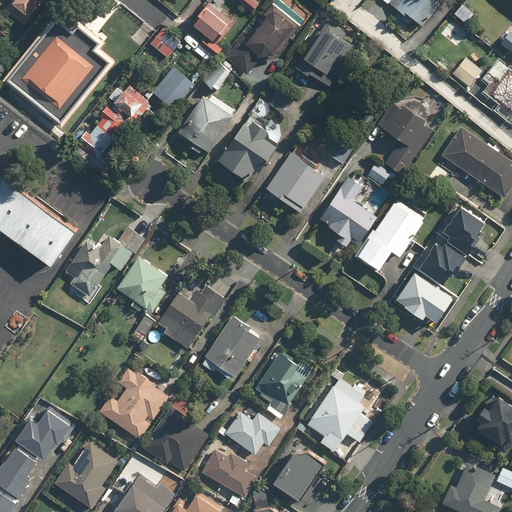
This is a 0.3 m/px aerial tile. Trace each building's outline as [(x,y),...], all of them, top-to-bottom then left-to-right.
[(35,0),(13,0),(10,4),(23,15),(35,0)] [(294,0),(285,13),(272,3),(247,38),(242,34),(225,57),(247,74),(258,59),(268,66),(310,10),(295,0),(294,0)] [(441,0),(384,0),(402,15),(404,12),(420,26),(441,0)] [(200,41),(216,54),(221,49),(210,40),(216,32),(219,35),(232,21),(207,2),(195,17),(197,18),(191,25),(204,36),(200,41)] [(472,13),(461,4),(452,14),(464,24),(472,13)] [(467,33),(451,18),(443,27),(459,41),(467,33)] [(341,39),(346,31),(327,19),(295,68),(307,75),(308,73),(327,86),(353,46),(341,39)] [(163,26),(148,43),(165,58),(180,41),(163,26)] [(511,47),(511,33),(509,31),(499,43),(509,51),(511,47)] [(92,65),(55,35),(21,77),(58,107),(92,65)] [(212,55),(199,44),(194,50),(207,61),(212,55)] [(481,69),(466,57),(453,73),(468,86),(481,69)] [(212,87),(216,90),(232,72),(226,68),(230,64),(224,59),(204,82),(210,88),(212,87)] [(494,109),(509,121),(511,117),(511,71),(497,59),(482,77),(489,82),(483,90),(498,103),(494,109)] [(194,82),(173,65),(151,92),(172,109),(194,82)] [(145,98),(127,84),(122,91),(116,87),(108,98),(131,116),(145,98)] [(297,96),(280,84),(267,103),(284,114),(297,96)] [(232,114),(202,94),(178,132),(208,152),(232,114)] [(433,127),(395,103),(379,129),(398,141),(384,163),(402,174),(433,127)] [(99,111),(103,115),(89,130),(87,128),(76,140),(97,159),(128,125),(105,104),(99,111)] [(279,138),(248,115),(216,160),(244,180),(252,169),(255,171),(279,138)] [(511,161),(460,125),(436,160),(453,172),(457,165),(503,198),(511,184),(511,161)] [(324,175),(289,152),(265,188),(300,211),(324,175)] [(389,172),(374,162),(366,176),(380,185),(389,172)] [(0,230),(41,261),(72,220),(0,166),(0,230)] [(333,239),(347,248),(352,240),(357,243),(376,215),(353,200),(362,185),(348,176),(320,219),(327,224),(326,226),(337,233),(333,239)] [(398,257),(424,217),(394,197),(354,256),(376,271),(389,251),(398,257)] [(116,210),(108,206),(97,223),(104,228),(116,210)] [(478,220),(453,206),(433,233),(460,253),(478,220)] [(79,269),(69,284),(89,297),(111,264),(119,269),(131,251),(118,242),(103,232),(95,245),(86,239),(70,263),(79,269)] [(458,256),(431,236),(411,266),(436,283),(458,256)] [(167,275),(136,255),(116,287),(152,310),(164,291),(159,287),(167,275)] [(453,297),(408,268),(389,297),(433,327),(453,297)] [(212,318),(224,297),(205,285),(201,290),(195,286),(191,293),(180,287),(158,322),(167,327),(163,333),(187,347),(207,315),(212,318)] [(155,319),(145,313),(136,329),(146,335),(155,319)] [(251,326),(231,314),(200,364),(214,372),(218,366),(235,377),(260,338),(248,331),(251,326)] [(289,401),(298,387),(299,388),(306,377),(294,369),(297,366),(277,353),(255,388),(275,400),(271,406),(284,415),(292,402),(289,401)] [(155,382),(137,370),(134,374),(126,368),(117,382),(125,387),(115,401),(108,396),(98,411),(139,438),(149,424),(144,421),(147,416),(152,419),(168,396),(153,386),(155,382)] [(359,402),(366,390),(354,382),(352,386),(336,376),(306,422),(323,434),(319,441),(334,450),(346,433),(359,412),(364,405),(359,402)] [(487,407),(483,405),(474,418),(478,420),(474,427),(500,445),(505,438),(510,441),(511,437),(511,406),(495,395),(487,407)] [(183,470),(208,435),(193,425),(196,421),(172,405),(143,447),(166,463),(169,460),(183,470)] [(15,441),(43,460),(53,445),(57,448),(73,424),(49,408),(38,424),(30,419),(15,441)] [(267,446),(280,429),(256,411),(251,419),(241,411),(225,433),(254,454),(263,443),(267,446)] [(54,483),(92,508),(106,488),(100,485),(117,461),(89,442),(72,465),(68,462),(54,483)] [(0,469),(0,486),(19,500),(32,481),(27,477),(37,463),(15,448),(0,469)] [(225,455),(214,449),(201,472),(243,496),(255,476),(244,469),(248,461),(228,450),(225,455)] [(305,451),(292,453),(272,484),(298,501),(323,463),(305,451)] [(449,485),(441,505),(458,511),(496,511),(499,507),(484,500),(495,473),(465,461),(454,487),(449,485)] [(511,470),(502,466),(495,481),(511,489),(511,470)] [(159,511),(173,493),(159,483),(156,487),(137,473),(109,511),(159,511)] [(217,511),(221,506),(196,490),(188,503),(178,497),(167,511),(217,511)] [(0,511),(11,511),(17,504),(0,492),(0,511)]
